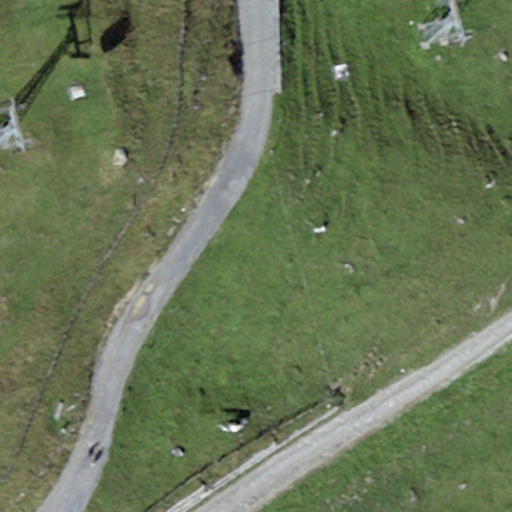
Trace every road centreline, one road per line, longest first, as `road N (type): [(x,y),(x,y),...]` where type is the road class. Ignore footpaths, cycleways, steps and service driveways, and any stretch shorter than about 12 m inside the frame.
road 1 (track): [(249,0),(261,93),(256,141),(221,211),(115,367),(101,438),(70,511)]
road 2 (track): [(221,511),(511,323)]
